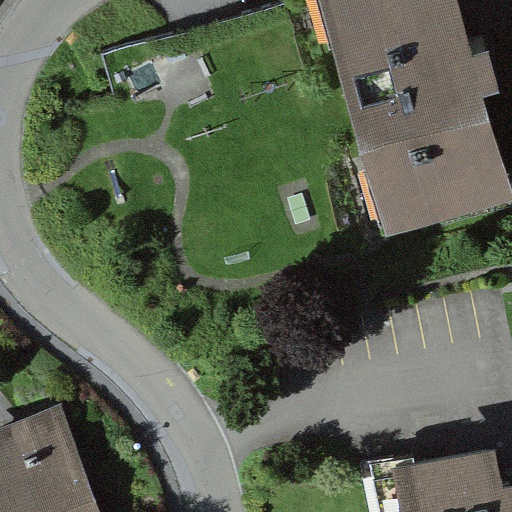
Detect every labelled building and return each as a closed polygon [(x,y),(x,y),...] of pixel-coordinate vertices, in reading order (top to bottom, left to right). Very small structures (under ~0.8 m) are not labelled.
[(452,0),(341,0),(349,26),(341,28),(379,162),(387,160),(400,206),(503,177),(473,71),(492,66),(483,35),(464,40),(452,0)] [(239,14),(249,50),(291,39),(281,3),(239,14)] [(211,71),(205,31),(121,43),(129,99),(189,91),(187,75),(211,71)] [(93,511),(56,413),(0,433),(0,511),(93,511)] [(494,487),(487,450),(397,468),(394,456),(362,463),(371,511),(511,511),(511,493),(510,484),(494,487)]
